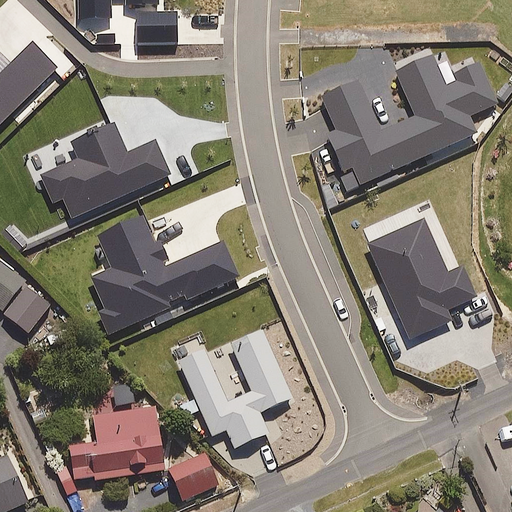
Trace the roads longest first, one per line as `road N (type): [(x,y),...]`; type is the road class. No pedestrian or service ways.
road 1 (residential): [(381,455),(269,194),(252,96),(253,0)]
road 2 (residential): [(511,396),(381,455)]
road 3 (residential): [(381,455),(256,511)]
